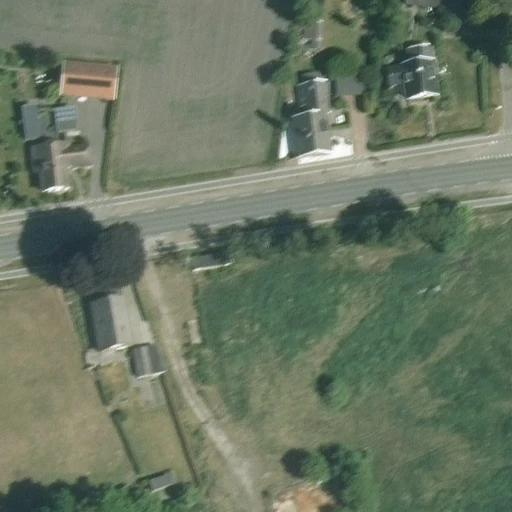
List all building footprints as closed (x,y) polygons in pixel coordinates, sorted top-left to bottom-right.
[(438,12),(439,0),(407,0),(406,8),(438,12)] [(321,43),(322,25),(306,24),(305,42),(321,43)] [(389,87),(403,85),(406,102),(434,98),(427,49),(410,52),(413,68),(401,70),(387,72),(389,87)] [(64,66),(61,99),(115,104),(118,71),(64,66)] [(361,76),(335,78),(336,97),(362,96),(361,76)] [(298,160),(331,156),(325,107),(328,107),(325,85),(299,88),(302,109),(306,108),(308,119),(293,121),(298,160)] [(38,121),(37,109),(22,111),(23,122),(38,121)] [(68,191),(66,171),(91,168),(89,148),(69,150),(69,145),(32,150),(35,174),(40,173),(43,195),(68,191)] [(97,355),(130,350),(122,302),(90,308),(97,355)] [(157,349),(134,353),(138,381),(166,376),(157,349)] [(172,477),(151,484),(159,507),(180,501),(172,477)]
